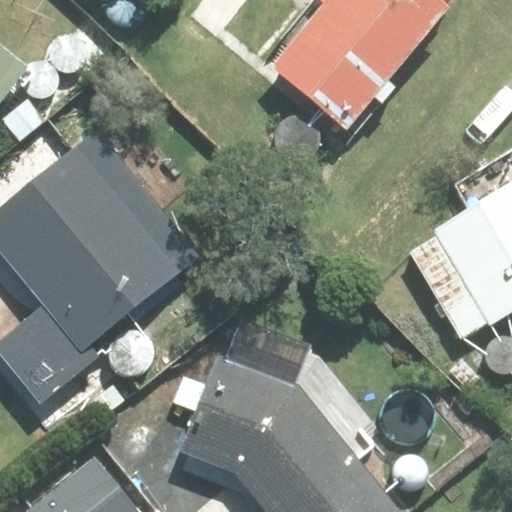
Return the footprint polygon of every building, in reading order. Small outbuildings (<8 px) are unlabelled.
[(450,0),(338,0),(325,15),(337,25),(284,84),(356,148),(460,32),(453,26),(465,13),(450,0)] [(0,140),(6,133),(30,153),(50,128),(28,110),(42,91),(0,58),(0,140)] [(0,240),(0,257),(51,319),(0,361),(48,420),(106,372),(98,361),(208,273),(109,152),(0,240)] [(511,215),(421,264),(467,352),(511,328),(511,215)] [(162,409),(132,486),(179,505),(193,467),(244,487),(263,511),(393,511),(305,401),(222,368),(212,396),(187,385),(176,415),(162,409)] [(452,383),(471,401),(482,391),(464,371),(452,383)] [(448,389),(437,399),(454,417),(465,407),(448,389)] [(0,443),(14,426),(0,414),(0,443)] [(143,511),(96,455),(26,511),(143,511)]
